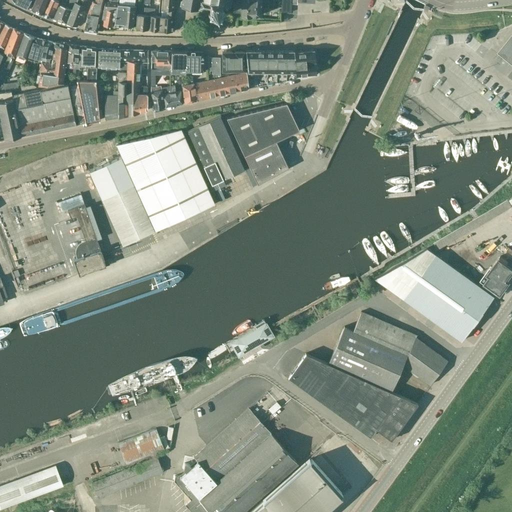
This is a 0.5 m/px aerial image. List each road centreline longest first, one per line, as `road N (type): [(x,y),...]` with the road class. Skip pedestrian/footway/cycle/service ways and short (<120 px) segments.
road 1 (unclassified): [(0,310),(157,254),(292,175),(334,84)]
road 2 (residential): [(0,5),(62,32),(121,40),(355,29)]
road 3 (unclassified): [(0,147),(334,84)]
road 4 (unclassified): [(469,363),(414,323),(363,300),(255,362)]
road 5 (unclassified): [(360,15),(172,34)]
road 6 (unclassified): [(396,464),(255,362)]
road 7 (secondary): [(396,464),(469,363)]
